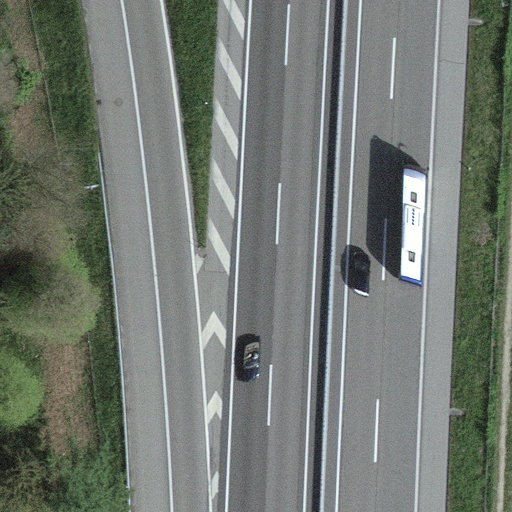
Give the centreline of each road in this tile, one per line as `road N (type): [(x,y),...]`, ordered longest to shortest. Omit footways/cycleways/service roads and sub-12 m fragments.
road 1 (motorway): [(141,0),(165,178),(191,511)]
road 2 (motorway): [(289,0),(265,511)]
road 3 (motorway): [(373,511),(396,0)]
